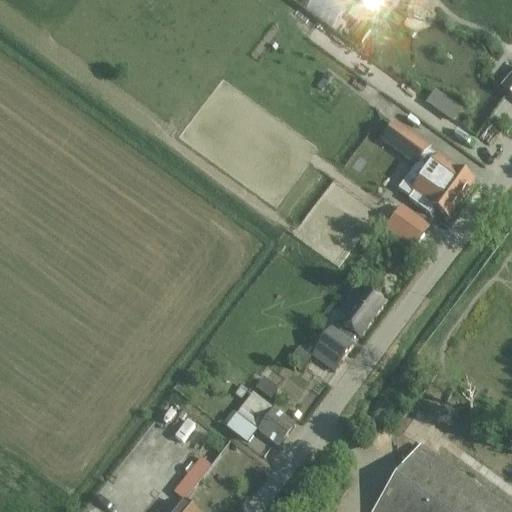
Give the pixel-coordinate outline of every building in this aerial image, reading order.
[(511,80),(504,90),(503,91),(511,98),(511,80)] [(436,91),(426,105),(453,124),(463,111),(436,91)] [(427,202),(433,207),(449,219),(474,184),(473,183),(476,179),(460,167),(456,171),(451,167),(460,154),(458,151),(424,127),(413,143),(446,167),(435,183),(439,186),(427,202)] [(511,156),(511,155),(511,138),(503,149),(511,156)] [(403,207),(385,232),(413,252),(431,228),(403,207)] [(385,305),(368,292),(353,313),(349,310),(345,315),(344,314),(337,323),(339,324),(333,333),(332,332),(314,358),(335,373),(354,348),(350,345),(357,337),(360,339),(385,305)] [(300,350),(289,364),(301,373),(312,359),(300,350)] [(264,380),(255,391),(271,402),(279,391),(264,380)] [(242,386),(234,396),(241,401),(249,392),(242,386)] [(296,427),(280,415),(274,411),(258,434),(279,449),(296,427)] [(230,414),(220,428),(245,445),(255,431),(230,414)] [(376,511),(511,511),(422,448),(376,511)] [(170,495),(182,504),(210,467),(197,458),(170,495)] [(206,479),(181,511),(201,511),(219,489),(206,479)]
